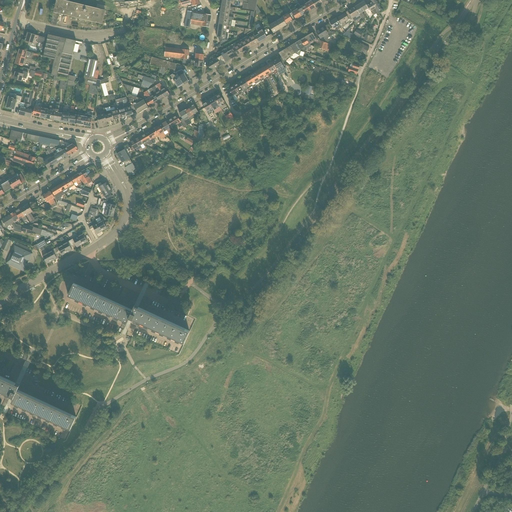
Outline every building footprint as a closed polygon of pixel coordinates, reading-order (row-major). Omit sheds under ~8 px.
[(102,24),(105,10),(64,0),(56,0),(53,12),(54,12),(59,13),(102,24)] [(243,3),(243,6),(242,9),(256,11),(257,0),(247,0),(248,3),(243,3)] [(311,10),(315,7),(311,0),(310,0),(306,3),(311,10)] [(370,0),(372,2),(379,14),(383,11),(375,0),(370,0)] [(366,3),(364,1),(359,4),(364,11),(367,17),(373,14),(366,3)] [(300,4),(306,13),(311,10),(306,3),(306,2),(304,3),(303,2),(300,4)] [(373,14),(373,15),(376,14),(377,15),(379,14),(372,2),(368,5),(367,3),(366,3),(373,14)] [(295,7),(301,16),(306,13),(300,4),(300,3),(295,6),(295,7)] [(364,11),(359,4),(355,6),(359,13),(359,14),(362,19),(365,17),(363,13),(361,14),(360,13),(364,11)] [(352,18),(354,21),(355,20),(359,18),(357,14),(359,14),(359,13),(355,6),(348,11),(352,18)] [(296,19),(301,16),(295,7),(290,9),(291,11),(296,19)] [(209,27),(211,15),(203,13),(187,11),(184,26),(189,27),(190,23),(197,24),(199,25),(200,22),(203,23),(203,26),(209,27)] [(282,18),(286,25),(296,19),(291,11),(282,17),(282,18)] [(345,22),(348,20),(349,19),(352,18),(348,11),(336,18),(342,27),(347,24),(345,22)] [(51,22),(50,24),(56,26),(59,13),(54,12),(51,22)] [(229,14),(229,13),(221,12),(220,18),(232,20),(233,20),(234,17),(229,16),(229,14)] [(219,24),(227,25),(231,26),(232,20),(220,18),(219,24)] [(276,22),(280,29),(286,25),(282,18),(276,22)] [(336,18),(329,22),(333,28),(335,27),(336,30),(339,29),(340,28),(338,25),(340,28),(342,27),(336,18)] [(269,26),(273,33),(280,29),(276,22),(269,26)] [(251,46),(258,42),(267,37),(260,26),(247,35),(248,36),(252,41),(249,43),(251,46)] [(332,40),(330,36),(336,32),(332,31),(331,32),(328,33),(324,27),(316,32),(320,38),(323,37),(325,41),(328,42),(332,40)] [(357,29),(353,34),(359,38),(362,33),(357,29)] [(219,41),(221,44),(227,40),(228,36),(226,35),(226,32),(218,30),(217,37),(220,37),(219,41)] [(26,39),(25,41),(36,44),(37,41),(42,42),(40,48),(45,49),(47,39),(39,37),(39,36),(28,32),(26,38),(25,38),(25,39),(26,39)] [(319,46),(318,48),(328,52),(331,45),(320,41),(319,38),(317,39),(313,32),(305,37),(309,45),(310,44),(314,42),(319,45),(319,46)] [(67,79),(76,41),(48,34),(47,39),(45,49),(43,56),(55,60),(51,75),(67,79)] [(241,40),(247,49),(251,46),(249,43),(252,41),(248,36),(241,40)] [(305,37),(300,40),(305,48),(307,49),(311,47),(312,45),(310,44),(309,45),(305,37)] [(360,52),(366,55),(369,48),(364,45),(358,42),(349,38),(348,41),(356,44),(355,45),(362,48),(360,52)] [(239,54),(247,49),(241,40),(236,42),(240,48),(237,50),(239,54)] [(301,51),(304,52),(307,53),(308,51),(307,49),(305,48),(300,40),(296,43),(301,51)] [(229,46),(235,56),(239,54),(237,50),(240,48),(236,42),(229,46)] [(303,57),(304,52),(301,51),(296,43),(290,46),(295,53),(300,56),(303,57)] [(224,49),(231,59),(235,56),(229,46),(224,49)] [(289,57),(294,59),(297,60),(300,56),(295,53),(290,46),(284,50),(289,57)] [(203,61),(204,54),(196,53),(195,58),(193,57),(193,56),(189,56),(189,50),(181,49),(166,47),(164,57),(174,58),(180,58),(189,60),(203,61)] [(33,60),(34,57),(37,58),(38,55),(20,49),(18,55),(25,58),(25,57),(32,60),(33,60)] [(226,62),(231,59),(224,49),(220,52),(226,62)] [(284,50),(279,53),(281,57),(279,59),(281,63),(284,61),(284,60),(289,57),(284,50)] [(220,52),(216,54),(215,54),(222,64),(226,62),(220,52)] [(217,67),(222,64),(215,54),(211,57),(217,67)] [(18,55),(15,64),(23,66),(24,62),(31,64),(32,60),(25,57),(25,58),(18,55)] [(175,72),(177,64),(172,62),(172,63),(164,60),(152,57),(150,64),(175,72)] [(98,60),(89,58),(83,83),(93,85),(94,78),(98,60)] [(272,62),(278,72),(285,68),(281,63),(279,59),(279,58),(272,62)] [(272,74),(274,72),(275,74),(278,72),(272,62),(267,65),(272,74)] [(269,77),(269,76),(272,74),(267,65),(261,69),(267,78),(269,77)] [(348,72),(351,73),(356,75),(358,69),(353,68),(350,67),(349,69),(348,72)] [(261,81),(263,79),(264,80),(267,78),(261,69),(256,72),(261,81)] [(184,84),(189,81),(183,70),(181,70),(177,73),(179,77),(184,84)] [(26,79),(28,72),(22,71),(22,74),(16,72),(14,78),(20,80),(21,77),(26,79)] [(174,73),(173,74),(171,75),(172,79),(171,80),(174,84),(175,83),(178,88),(184,84),(179,77),(177,73),(174,72),(174,73)] [(258,83),(261,81),(256,72),(250,75),(256,85),(258,84),(258,83)] [(250,87),(253,86),(253,87),(256,85),(250,75),(245,79),(250,87)] [(101,80),(102,88),(101,88),(102,97),(111,94),(108,82),(109,82),(107,77),(101,80)] [(102,88),(101,80),(94,78),(93,85),(101,88),(102,88)] [(59,88),(66,90),(68,80),(61,79),(59,88)] [(244,92),(245,92),(248,90),(248,89),(250,87),(245,79),(239,82),(244,92)] [(239,95),(242,93),(244,92),(239,82),(234,85),(239,95)] [(165,97),(170,94),(166,88),(163,89),(160,83),(157,85),(160,91),(161,91),(165,97)] [(130,94),(131,95),(134,87),(123,84),(130,94)] [(90,86),(89,93),(97,94),(97,90),(96,87),(90,85),(90,86)] [(157,85),(155,86),(152,88),(160,100),(165,97),(161,91),(160,91),(157,85)] [(228,89),(232,96),(235,94),(237,97),(239,95),(234,85),(228,89)] [(155,103),(160,100),(152,88),(149,90),(147,91),(149,95),(155,103)] [(150,107),(155,103),(149,95),(147,91),(144,93),(147,99),(145,100),(150,107)] [(25,116),(31,117),(33,109),(30,109),(34,93),(31,92),(29,98),(25,116)] [(127,96),(138,113),(143,110),(135,96),(131,95),(130,94),(127,96)] [(220,107),(225,104),(220,94),(219,94),(214,97),(220,107)] [(19,107),(20,106),(22,97),(15,95),(12,97),(9,97),(7,105),(9,105),(8,108),(12,109),(13,106),(19,107)] [(148,107),(144,100),(137,97),(135,96),(143,110),(148,107)] [(25,107),(21,106),(19,114),(25,116),(29,98),(25,97),(24,103),(25,103),(24,106),(25,106),(25,107)] [(214,97),(208,101),(213,110),(214,112),(215,114),(216,113),(222,110),(221,109),(221,110),(220,107),(214,97)] [(208,114),(213,110),(208,101),(202,104),(208,114)] [(127,116),(133,114),(130,103),(128,103),(124,105),(127,116)] [(198,111),(194,104),(189,108),(195,117),(198,116),(196,113),(198,111)] [(42,105),(41,107),(42,108),(40,117),(47,118),(48,110),(48,108),(47,108),(47,105),(42,105)] [(62,113),(61,113),(62,110),(59,109),(60,106),(56,105),(55,109),(53,120),(61,121),(62,113)] [(124,105),(118,106),(121,118),(127,116),(124,105)] [(35,106),(33,115),(40,117),(42,108),(41,107),(35,106)] [(118,106),(114,107),(111,108),(111,110),(111,112),(114,120),(121,118),(118,106)] [(110,107),(106,108),(103,109),(104,111),(107,122),(114,120),(111,112),(111,110),(111,108),(110,107)] [(69,122),(75,124),(77,115),(77,113),(74,112),(74,108),(71,108),(70,112),(69,122)] [(190,120),(195,117),(189,108),(184,110),(190,120)] [(254,108),(242,115),(248,126),(254,122),(252,119),(258,115),(254,108)] [(47,118),(53,120),(55,109),(53,109),(53,111),(48,110),(47,118)] [(62,113),(61,121),(69,122),(70,112),(64,110),(63,113),(62,112),(62,113)] [(179,113),(183,119),(180,120),(183,124),(186,126),(187,125),(187,126),(191,123),(192,123),(190,120),(184,110),(179,113)] [(100,115),(97,116),(98,120),(97,121),(98,124),(107,122),(104,111),(99,112),(100,115)] [(85,114),(82,114),(78,113),(76,124),(83,125),(85,114)] [(83,125),(91,126),(93,115),(85,114),(83,125)] [(231,114),(226,117),(229,122),(234,118),(231,114)] [(180,120),(177,115),(168,120),(172,127),(177,124),(179,128),(183,125),(184,128),(186,126),(183,124),(180,120)] [(168,120),(160,125),(159,125),(166,136),(172,132),(170,128),(172,127),(168,120)] [(159,125),(152,129),(156,136),(157,138),(159,137),(161,139),(166,136),(159,125)] [(149,140),(151,139),(156,136),(152,129),(145,134),(147,137),(148,137),(149,140)] [(9,139),(17,142),(19,138),(22,139),(22,138),(23,137),(23,133),(11,130),(10,134),(9,139)] [(24,138),(39,142),(40,136),(25,133),(24,137),(24,138)] [(150,146),(152,144),(149,140),(148,137),(147,137),(145,134),(139,137),(145,146),(148,144),(149,145),(150,146)] [(58,148),(60,141),(40,136),(39,142),(40,143),(50,146),(55,148),(58,148)] [(139,137),(130,143),(132,145),(129,147),(132,151),(135,152),(136,151),(134,149),(136,148),(137,150),(139,149),(140,152),(143,150),(142,149),(145,147),(144,146),(145,146),(139,137)] [(50,146),(40,143),(39,147),(45,149),(46,148),(49,147),(51,149),(54,155),(59,162),(63,159),(59,152),(58,153),(55,148),(50,146)] [(62,144),(61,148),(64,149),(69,156),(77,151),(78,151),(78,149),(76,146),(73,144),(70,145),(66,147),(64,144),(62,144)] [(46,148),(51,156),(49,158),(54,165),(59,162),(54,155),(51,149),(49,147),(46,148)] [(59,152),(63,159),(69,156),(64,149),(61,148),(59,148),(58,148),(55,148),(58,153),(59,152)] [(131,161),(124,150),(117,154),(122,163),(124,162),(125,164),(131,161)] [(30,155),(16,151),(15,154),(13,161),(32,168),(36,158),(35,158),(29,156),(30,155)] [(49,158),(45,161),(43,161),(48,169),(54,165),(49,158)] [(125,168),(128,172),(130,175),(137,171),(131,161),(125,164),(127,167),(125,168)] [(85,171),(85,170),(78,174),(81,179),(85,186),(88,184),(89,186),(93,184),(87,174),(89,173),(90,172),(89,169),(88,169),(87,170),(85,171)] [(0,196),(5,194),(4,193),(13,188),(13,189),(25,182),(21,174),(18,176),(18,175),(0,185),(0,196)] [(82,184),(81,183),(80,180),(81,179),(78,174),(70,178),(70,179),(73,184),(74,183),(75,185),(76,186),(78,185),(80,186),(82,185),(82,184)] [(69,188),(72,187),(75,185),(74,183),(73,184),(70,179),(65,182),(69,188)] [(65,194),(70,191),(70,190),(69,188),(65,182),(59,185),(64,194),(65,194)] [(101,182),(95,185),(97,188),(99,187),(102,192),(110,187),(107,182),(102,185),(101,182)] [(51,190),(54,195),(57,200),(59,200),(60,201),(61,197),(61,196),(64,194),(59,185),(51,190)] [(104,197),(113,192),(110,187),(102,192),(104,197)] [(57,205),(55,202),(53,199),(55,198),(50,190),(43,195),(47,202),(48,201),(52,208),(57,205)] [(66,211),(69,212),(72,205),(68,204),(68,203),(60,201),(59,200),(58,203),(60,204),(59,206),(64,207),(65,205),(67,206),(66,211)] [(33,211),(28,204),(20,208),(25,216),(26,216),(27,215),(30,221),(34,219),(30,213),(33,211)] [(22,222),(27,219),(26,216),(25,216),(20,208),(15,212),(20,219),(21,219),(22,222)] [(20,223),(22,222),(21,219),(20,219),(15,212),(10,215),(15,222),(18,220),(20,223)] [(10,215),(2,219),(6,227),(11,223),(14,228),(22,230),(22,231),(32,234),(33,227),(33,226),(30,225),(30,226),(23,225),(23,226),(16,224),(15,222),(10,215)] [(102,231),(107,228),(102,220),(97,223),(102,231)] [(97,223),(90,227),(91,229),(93,227),(97,234),(102,231),(97,223)] [(83,233),(78,236),(82,244),(87,241),(83,233)] [(77,247),(82,244),(78,236),(70,240),(73,246),(76,244),(77,247)] [(6,238),(1,248),(7,251),(12,241),(6,238)] [(47,244),(46,241),(45,240),(33,246),(36,248),(37,250),(47,244)] [(67,253),(72,250),(71,247),(73,246),(70,240),(63,244),(67,253)] [(62,255),(67,253),(63,244),(58,247),(60,251),(57,252),(58,254),(61,253),(62,255)] [(32,253),(14,245),(12,251),(14,252),(11,258),(9,257),(6,263),(24,271),(32,253)] [(57,252),(55,248),(47,253),(52,261),(57,258),(55,256),(58,254),(57,252)] [(42,255),(47,264),(52,261),(47,253),(42,255)] [(132,300),(128,308),(74,283),(68,295),(127,322),(129,318),(184,343),(189,330),(139,307),(140,303),(132,300)] [(76,417),(21,391),(25,383),(17,379),(15,383),(0,375),(0,390),(14,397),(12,402),(70,429),(76,417)]
